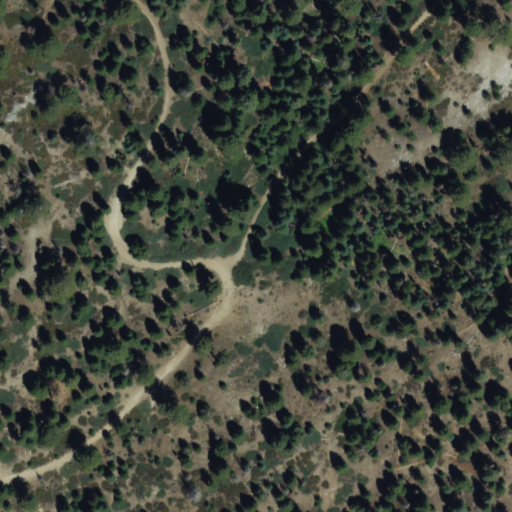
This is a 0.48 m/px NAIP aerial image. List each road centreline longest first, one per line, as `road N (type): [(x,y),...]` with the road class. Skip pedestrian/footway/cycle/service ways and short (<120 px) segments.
road 1 (track): [(139,0),(158,16),(172,46),(175,119),(122,209),(111,236),(114,262),(125,272),(193,286),(201,338),(116,431),(0,489)]
road 2 (track): [(201,338),(270,191),(438,0)]
